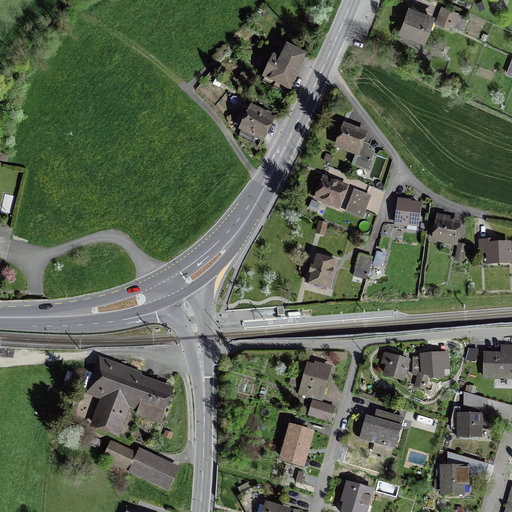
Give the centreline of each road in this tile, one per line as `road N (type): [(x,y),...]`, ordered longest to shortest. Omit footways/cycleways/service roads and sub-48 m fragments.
road 1 (primary): [(177,284),(229,238),(318,79)]
road 2 (residential): [(318,79),(352,97),(420,187),(460,210),(504,219)]
road 3 (track): [(0,360),(200,354)]
road 4 (primary): [(0,316),(131,306),(177,284)]
road 5 (residential): [(317,511),(358,343)]
road 6 (unclassified): [(200,354),(243,344),(358,343)]
road 7 (secondary): [(200,354),(199,511)]
road 8 (unclassified): [(358,343),(511,330)]
